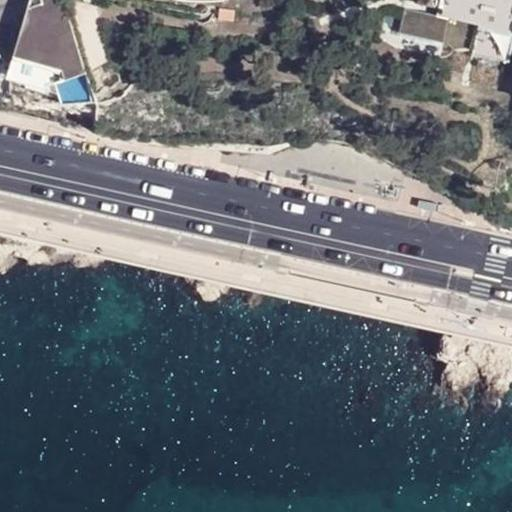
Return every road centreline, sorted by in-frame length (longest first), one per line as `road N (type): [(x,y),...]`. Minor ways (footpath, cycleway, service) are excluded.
road 1 (secondary): [(0,181),(511,295)]
road 2 (secondary): [(511,260),(0,150)]
